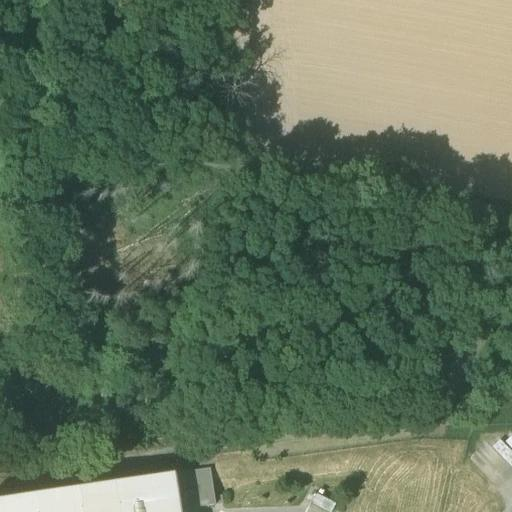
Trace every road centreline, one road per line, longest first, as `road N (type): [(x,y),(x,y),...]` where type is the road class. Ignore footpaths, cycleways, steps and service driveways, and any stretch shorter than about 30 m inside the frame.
road 1 (track): [(476,207),(438,404),(424,419),(42,472),(0,471)]
road 2 (track): [(476,207),(77,142),(64,116),(85,0)]
